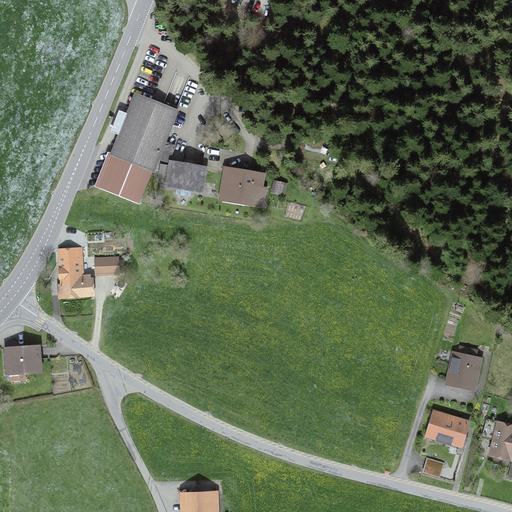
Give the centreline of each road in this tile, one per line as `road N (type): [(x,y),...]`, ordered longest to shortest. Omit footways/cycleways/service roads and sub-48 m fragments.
road 1 (unclassified): [(500,511),(235,436),(112,371)]
road 2 (secondary): [(9,297),(42,244),(145,0)]
road 3 (unclassified): [(162,511),(111,402),(112,371)]
road 4 (unclassified): [(112,371),(9,297)]
